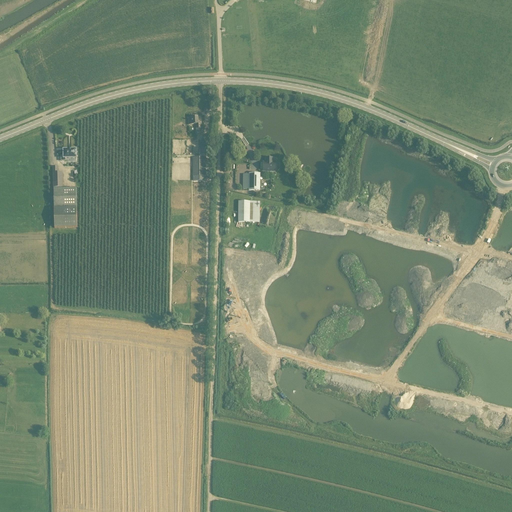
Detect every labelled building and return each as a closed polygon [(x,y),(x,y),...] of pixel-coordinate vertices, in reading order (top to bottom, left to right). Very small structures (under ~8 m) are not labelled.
[(196,129),(202,129),(201,123),(198,123),(198,117),(191,118),(192,118),(188,119),(189,126),(192,125),(196,125),(196,129)] [(201,153),(207,154),(208,156),(211,156),(211,149),(208,149),(208,140),(201,140),(201,153)] [(61,162),(64,161),(64,159),(77,159),(77,149),(63,149),(64,156),(61,157),(61,162)] [(206,177),(206,158),(193,158),(193,177),(193,181),(206,181),(206,177)] [(275,168),(276,167),(276,165),(275,164),(275,163),(274,163),(273,163),(273,159),(266,159),(266,163),(263,163),(263,172),(267,172),(267,173),(268,173),(269,173),(270,173),(271,172),(275,172),(275,168)] [(260,174),(249,174),(249,191),(260,191),(260,174)] [(54,229),(77,228),(76,188),(53,189),(54,209),(54,229)] [(250,203),(239,202),(238,223),(249,223),(250,203)]
